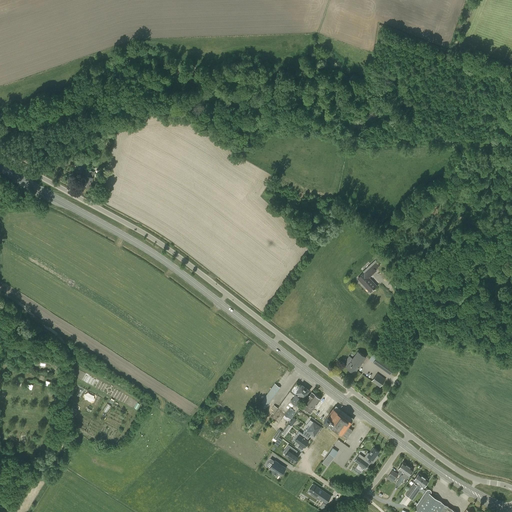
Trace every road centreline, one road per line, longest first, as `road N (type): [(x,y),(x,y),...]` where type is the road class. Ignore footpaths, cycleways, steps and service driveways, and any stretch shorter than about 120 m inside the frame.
road 1 (unclassified): [(310,359),(166,248),(0,155)]
road 2 (primary): [(303,368),(151,252),(0,168)]
road 3 (primary): [(403,444),(303,368)]
road 4 (unclassified): [(409,435),(310,359)]
